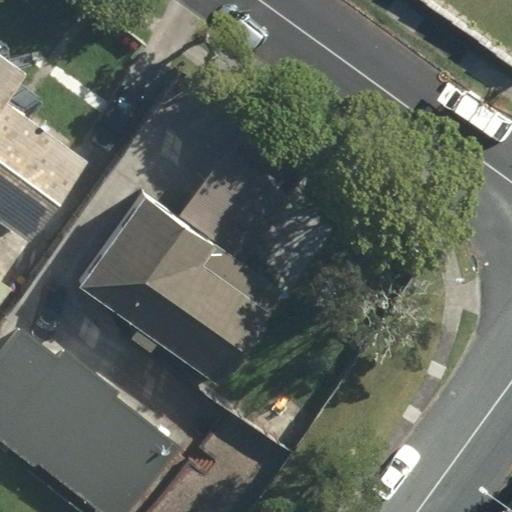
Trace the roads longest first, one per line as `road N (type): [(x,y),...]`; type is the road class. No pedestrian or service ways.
road 1 (residential): [(267,0),(511,177)]
road 2 (residential): [(511,384),(419,511)]
